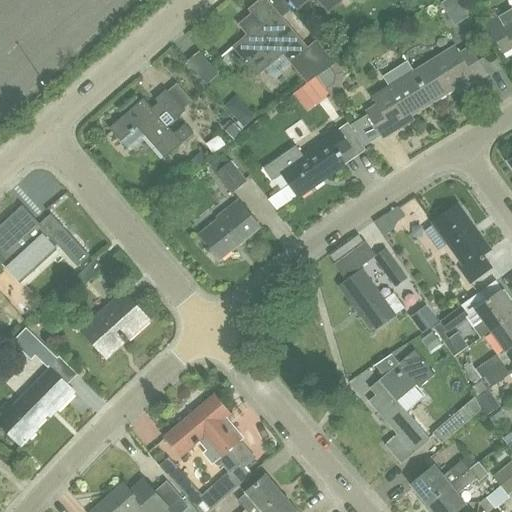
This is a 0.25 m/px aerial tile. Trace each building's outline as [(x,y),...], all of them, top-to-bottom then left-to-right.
[(317,39),(308,47),(267,0),(258,0),(249,9),(253,15),(243,23),(250,31),(233,45),(258,75),(283,54),(291,63),(304,52),(307,55),(294,66),(308,83),(318,76),(323,83),(334,76),(329,69),(338,63),(317,39)] [(289,0),(297,9),(308,0),(318,0),(329,13),(344,0),(399,0),(400,0),(289,0)] [(511,49),(511,8),(500,16),(499,15),(485,23),(505,54),(511,49)] [(455,46),(414,71),(432,100),(459,84),(461,88),(486,73),(469,46),(459,53),(455,46)] [(205,83),(218,73),(199,51),(187,62),(205,83)] [(405,118),(432,100),(414,71),(414,72),(407,61),(385,75),(391,86),(373,97),(378,104),(367,110),(384,137),(407,122),(405,118)] [(317,98),(308,85),(295,94),(304,107),(317,98)] [(145,98),(110,128),(122,141),(129,149),(145,135),(166,158),(184,143),(183,142),(194,133),(185,124),(175,133),(169,126),(187,111),(184,109),(169,91),(167,89),(155,100),(158,103),(153,108),(150,104),(145,98)] [(297,146),(264,169),(272,181),(282,173),(290,184),(297,195),(298,197),(344,165),(338,156),(350,148),(361,141),(346,119),(336,127),(322,136),(326,141),(303,156),(297,146)] [(232,160),(216,173),(233,194),(249,181),(232,160)] [(228,212),(201,233),(220,257),(260,226),(239,200),(226,210),(228,212)] [(470,282),(491,267),(482,255),(490,249),(457,204),(433,222),(464,266),(461,269),(470,282)] [(24,207),(0,228),(0,265),(19,287),(62,249),(78,267),(90,256),(53,213),(40,225),(24,207)] [(383,215),(374,222),(383,236),(393,229),(383,215)] [(341,286),(373,330),(402,308),(391,293),(383,299),(362,270),(360,272),(358,269),(373,258),(362,243),(333,264),(346,282),(341,286)] [(396,287),(409,278),(394,257),(381,266),(396,287)] [(104,267),(96,259),(77,276),(86,285),(104,267)] [(484,318),(473,326),(481,337),(491,329),(492,329),(511,314),(511,303),(509,300),(511,298),(506,290),(504,292),(502,290),(477,308),(484,318)] [(127,291),(83,331),(108,358),(152,318),(127,291)] [(471,316),(463,305),(441,320),(449,332),(471,316)] [(427,308),(411,320),(421,333),(437,321),(427,308)] [(511,314),(492,329),(506,350),(511,346),(511,314)] [(46,337),(33,325),(29,330),(23,325),(21,327),(12,335),(17,339),(15,341),(33,359),(38,355),(49,366),(57,357),(41,342),(46,337)] [(456,337),(466,354),(483,344),(472,327),(456,337)] [(422,339),(432,353),(442,347),(432,333),(422,339)] [(376,395),(369,401),(397,434),(385,445),(401,464),(431,439),(398,400),(417,384),(420,387),(436,373),(416,350),(399,364),(391,354),(375,365),(384,376),(370,388),(376,395)] [(472,384),(473,384),(503,363),(497,354),(476,369),(471,363),(464,368),(472,384)] [(503,363),(483,378),(491,388),(511,374),(503,363)] [(75,392),(52,369),(0,421),(23,445),(37,431),(35,428),(55,407),(57,409),(75,392)] [(497,416),(506,411),(495,392),(486,397),(497,416)] [(214,396),(165,437),(172,446),(180,455),(187,450),(198,440),(206,449),(203,452),(212,463),(219,457),(232,473),(241,483),(251,475),(244,466),(255,457),(240,439),(223,419),(230,414),(214,396)] [(443,443),(482,409),(476,397),(434,433),(443,443)] [(115,449),(125,435),(116,429),(107,443),(115,449)] [(511,431),(503,438),(508,446),(511,442),(511,431)] [(470,454),(464,459),(471,468),(477,463),(470,454)] [(169,458),(160,466),(167,474),(177,466),(169,458)] [(411,486),(426,504),(471,468),(464,459),(445,475),(437,465),(411,486)] [(480,480),(490,473),(492,471),(485,461),(482,463),(480,461),(477,463),(471,468),(426,504),(432,511),(456,511),(468,503),(460,493),(478,478),(480,480)] [(511,461),(493,476),(494,476),(501,485),(511,475),(511,461)] [(242,511),(262,511),(284,494),(267,475),(239,500),(246,508),(242,511)] [(509,495),(511,492),(511,475),(501,486),(509,495)] [(157,511),(159,511),(160,511),(166,507),(171,511),(180,511),(189,504),(167,481),(155,492),(143,478),(130,490),(124,483),(92,511),(157,511)] [(195,486),(185,495),(200,511),(208,511),(213,508),(202,495),(195,486)] [(262,511),(298,511),(299,511),(284,494),(262,511)]
